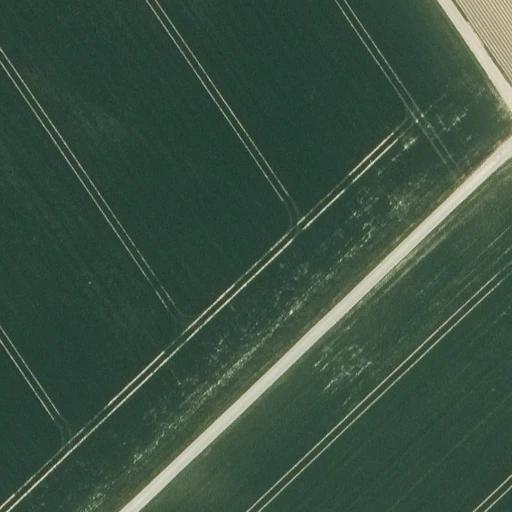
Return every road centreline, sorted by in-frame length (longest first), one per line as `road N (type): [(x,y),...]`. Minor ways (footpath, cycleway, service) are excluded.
road 1 (track): [(130,511),(511,147)]
road 2 (track): [(511,106),(439,0)]
